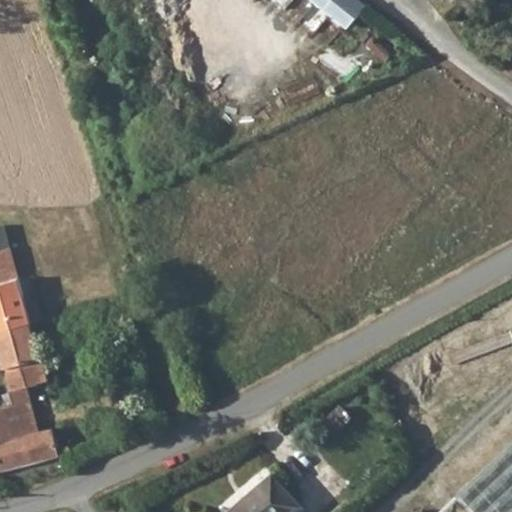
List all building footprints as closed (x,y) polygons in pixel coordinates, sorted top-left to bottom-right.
[(316,0),(353,28),(371,4),(365,0),(316,0)] [(354,82),(366,65),(350,54),(339,72),(354,82)] [(0,251),(10,249),(4,226),(0,227),(0,251)] [(0,326),(29,320),(17,275),(10,249),(0,251),(0,326)] [(46,379),(29,320),(0,326),(0,346),(11,391),(27,387),(34,385),(34,381),(46,379)] [(14,404),(0,407),(0,471),(60,453),(54,429),(43,434),(27,387),(11,391),(14,404)] [(511,511),(511,439),(460,490),(480,511),(511,511)] [(275,468),(223,510),(224,511),(284,511),(300,500),(275,468)] [(441,511),(426,495),(407,511),(441,511)]
